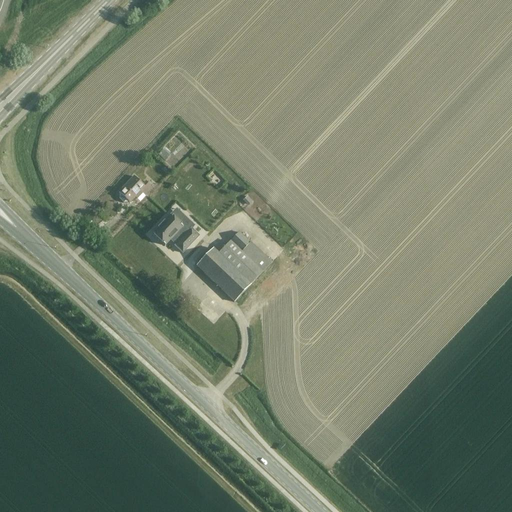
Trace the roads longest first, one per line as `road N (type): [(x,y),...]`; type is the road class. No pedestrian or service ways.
road 1 (secondary): [(318,511),(0,212)]
road 2 (secondary): [(0,109),(114,0)]
